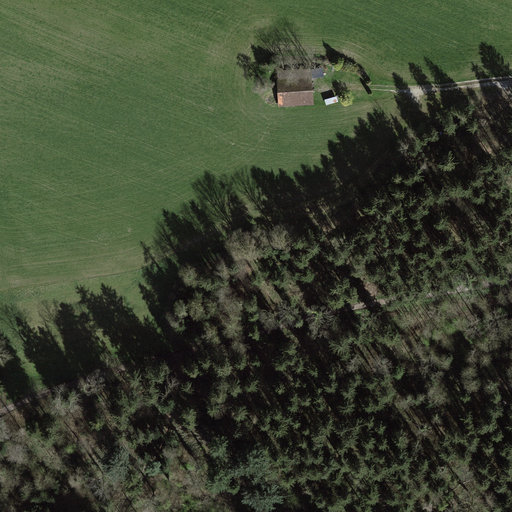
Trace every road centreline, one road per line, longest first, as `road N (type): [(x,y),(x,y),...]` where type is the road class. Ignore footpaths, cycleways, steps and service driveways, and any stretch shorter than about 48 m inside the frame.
road 1 (track): [(0,412),(174,357),(511,280)]
road 2 (track): [(174,357),(131,511)]
road 3 (track): [(359,87),(511,82)]
